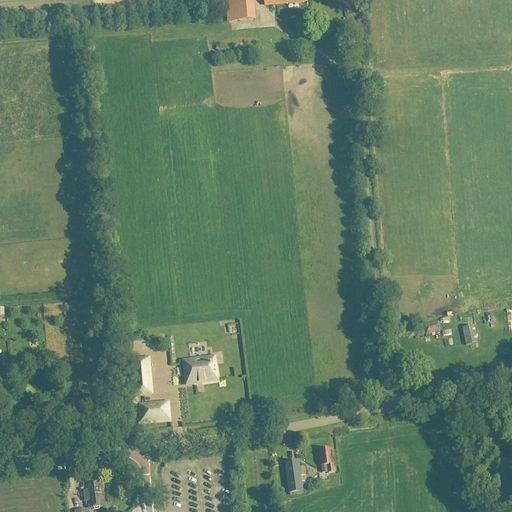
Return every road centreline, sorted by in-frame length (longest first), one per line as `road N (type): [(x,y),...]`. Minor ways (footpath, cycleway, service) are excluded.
road 1 (unclassified): [(387,406),(353,27)]
road 2 (residential): [(143,456),(168,444),(387,406)]
road 3 (unclassified): [(0,468),(125,451),(143,456)]
road 4 (residential): [(387,406),(511,377)]
